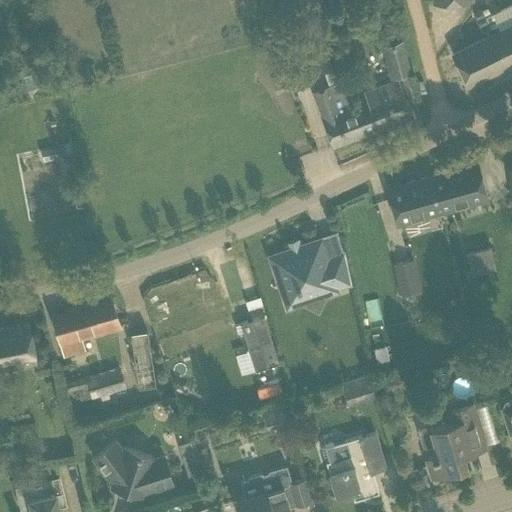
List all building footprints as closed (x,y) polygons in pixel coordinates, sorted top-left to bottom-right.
[(320,0),(311,0),(304,2),(314,35),(312,36),(323,72),(340,67),(328,31),(330,31),(320,0)] [(511,23),(451,53),(467,85),(511,63),(511,23)] [(382,46),(390,77),(409,72),(401,41),(382,46)] [(286,83),(282,70),(269,75),(273,87),(286,83)] [(32,72),(14,77),(17,91),(36,86),(32,72)] [(354,107),(343,79),(312,91),(323,119),(322,119),(325,127),(332,146),(363,134),(353,108),(354,107)] [(354,107),(353,108),(363,134),(411,116),(397,80),(366,91),(369,101),(354,107)] [(386,188),(396,224),(487,198),(477,163),(386,188)] [(322,258),(316,239),(268,255),(285,308),(302,303),(318,312),(325,295),(338,291),(336,285),(347,281),(348,284),(349,283),(342,251),(322,258)] [(491,246),(465,252),(470,273),(496,267),(491,246)] [(411,260),(393,264),(401,296),(416,292),(419,292),(411,260)] [(215,279),(150,277),(150,301),(148,301),(147,325),(170,326),(170,308),(188,309),(189,298),(214,298),(215,279)] [(81,337),(118,326),(110,297),(51,314),(60,344),(60,343),(64,356),(85,349),(81,337)] [(263,316),(239,323),(248,350),(254,370),(278,363),(263,316)] [(0,368),(36,361),(28,322),(0,327),(0,368)] [(147,330),(129,333),(137,387),(152,385),(155,384),(147,330)] [(489,371),(486,356),(479,358),(482,372),(489,371)] [(472,357),(451,360),(452,363),(453,374),(474,370),(472,357)] [(119,363),(74,377),(76,383),(86,380),(91,397),(99,394),(101,399),(109,397),(108,392),(125,387),(119,363)] [(374,396),(368,375),(339,383),(346,405),(374,396)] [(451,422),(433,427),(432,425),(427,422),(420,424),(417,429),(423,448),(434,445),(437,454),(425,458),(431,476),(466,465),(462,454),(485,447),(471,401),(447,409),(451,422)] [(510,433),(511,432),(511,401),(509,401),(505,402),(503,405),(502,408),(510,433)] [(282,402),(261,408),(267,427),(287,421),(282,402)] [(361,435),(333,443),(332,440),(324,442),(321,447),(336,496),(359,489),(361,497),(378,492),(372,471),(385,467),(374,431),(361,435)] [(122,450),(114,440),(92,457),(111,482),(110,485),(140,495),(141,491),(171,482),(163,455),(151,459),(152,456),(123,446),(122,450)] [(195,455),(182,459),(187,476),(200,471),(199,470),(195,455)] [(244,495),(234,498),(238,510),(238,511),(290,511),(289,507),(312,500),(305,476),(290,481),(285,464),(267,470),(268,472),(262,473),(261,471),(246,476),(246,478),(239,480),(244,495)] [(59,511),(58,506),(65,504),(58,475),(57,475),(57,476),(26,484),(29,498),(28,498),(29,500),(29,499),(31,511),(59,511)]
